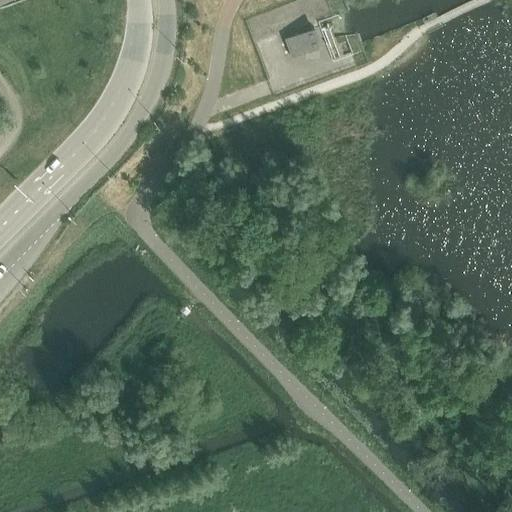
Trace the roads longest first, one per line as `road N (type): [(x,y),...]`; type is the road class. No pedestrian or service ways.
road 1 (secondary): [(0,269),(140,120),(164,71),(167,0)]
road 2 (secondary): [(141,0),(143,48),(132,88),(0,231)]
